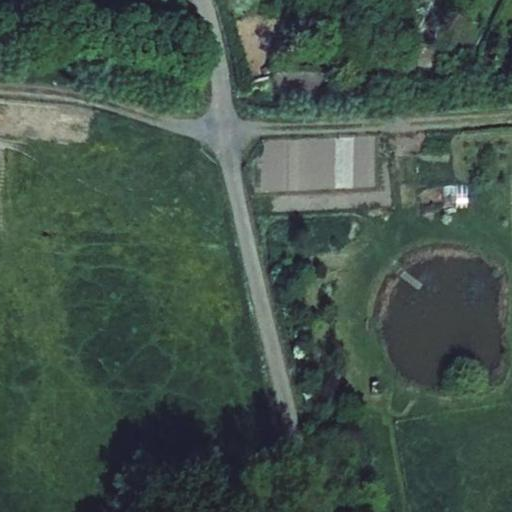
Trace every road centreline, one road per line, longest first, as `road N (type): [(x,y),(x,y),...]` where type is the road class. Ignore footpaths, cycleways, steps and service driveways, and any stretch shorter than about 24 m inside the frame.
road 1 (unclassified): [(199,0),(254,277),(317,511)]
road 2 (track): [(226,131),(511,118)]
